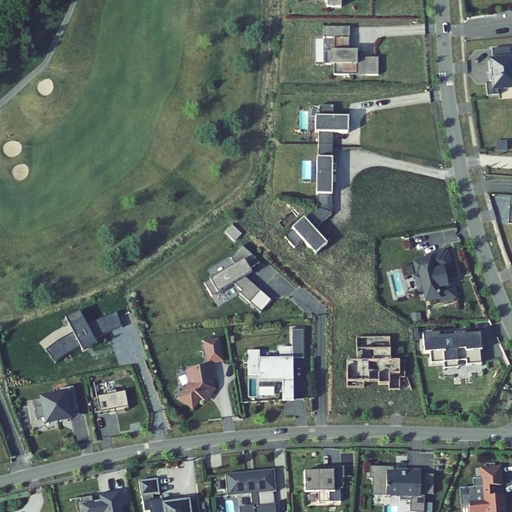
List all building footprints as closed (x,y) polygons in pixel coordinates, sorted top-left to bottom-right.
[(350,27),(323,27),(323,38),(334,38),(334,51),(325,51),(325,64),(334,64),(334,75),(349,75),(349,67),(357,67),(357,57),(349,57),(350,27)] [(511,59),(511,60),(510,48),(492,50),(494,61),(491,62),(493,84),(487,84),(488,97),(500,96),(499,90),(511,88),(511,59)] [(374,57),(357,57),(357,67),(349,67),(349,75),(366,75),(366,59),(374,59),(374,57)] [(378,75),(378,57),(374,57),(374,59),(366,59),(366,75),(378,75)] [(332,102),(318,102),(318,113),(314,113),(314,129),(317,129),(317,141),(332,143),(332,129),(347,129),(348,113),(332,113),(332,102)] [(332,143),(317,141),(317,157),(317,194),(317,207),(332,213),(332,168),(332,161),(332,143)] [(332,213),(317,207),(304,218),(291,229),(283,237),(293,248),(301,240),(314,255),(327,244),(314,229),(332,213)] [(302,217),(290,228),(291,229),(304,218),(302,217)] [(235,241),(242,234),(232,225),(225,232),(235,241)] [(255,258),(241,246),(230,259),(235,266),(204,285),(212,298),(233,284),(242,292),(239,294),(250,303),(260,291),(246,279),(243,273),(252,267),(250,264),(255,258)] [(445,246),(429,250),(430,254),(415,258),(418,269),(421,268),(421,270),(417,272),(421,286),(425,285),(428,296),(441,293),(441,296),(458,292),(454,278),(449,279),(445,263),(452,261),(448,247),(445,248),(445,246)] [(260,291),(250,303),(261,313),(272,300),(260,291)] [(46,351),(56,364),(67,355),(81,348),(83,352),(97,344),(95,340),(109,333),(123,329),(117,313),(103,318),(88,327),(80,311),(66,319),(74,334),(59,341),(46,351)] [(303,359),(302,331),(290,331),(291,349),(279,349),(279,360),(259,361),(259,352),(247,353),(248,377),(259,377),(259,389),(274,389),(276,384),(282,384),(282,392),(292,392),(292,359),(303,359)] [(444,337),(444,334),(421,336),(423,354),(429,354),(430,364),(442,363),(443,364),(456,363),(456,362),(465,361),(465,366),(480,364),(479,351),(480,351),(479,334),(464,335),(463,334),(453,335),(453,337),(444,337)] [(391,360),(390,337),(357,337),(357,361),(347,361),(348,387),(365,387),(365,382),(379,382),(379,384),(390,384),(390,389),(401,389),(401,377),(406,377),(406,360),(391,360)] [(222,358),(218,339),(205,342),(208,361),(222,358)] [(213,387),(209,364),(188,368),(190,382),(180,397),(193,405),(199,396),(205,399),(213,387)] [(59,390),(60,394),(40,397),(46,424),(72,418),(71,416),(80,415),(74,387),(59,390)] [(117,393),(116,391),(106,393),(106,396),(97,397),(100,413),(115,410),(116,414),(126,412),(125,410),(127,410),(131,420),(142,417),(131,387),(120,391),(121,392),(117,393)] [(282,392),(282,402),(293,402),(292,392),(282,392)] [(280,486),(278,464),(265,466),(266,468),(258,468),(258,472),(251,473),(250,469),(242,470),(242,468),(229,469),(231,491),(255,489),(256,501),(243,502),(244,511),(276,511),(277,511),(280,511),(279,499),(262,500),(261,488),(280,486)] [(488,508),(488,510),(487,511),(507,511),(505,491),(496,492),(495,482),(502,481),(500,464),(484,466),(485,482),(482,483),(484,497),(471,498),(472,510),(488,508)] [(333,466),(323,467),(323,471),(316,471),(304,471),(305,492),(323,492),(326,492),(333,492),(334,492),(334,479),(333,466)] [(341,466),(333,466),(334,479),(342,479),(341,466)] [(393,467),(370,466),(369,478),(372,478),(372,495),(400,496),(400,500),(410,500),(410,511),(423,511),(425,492),(433,492),(433,474),(420,474),(419,482),(406,482),(406,472),(393,471),(393,467)] [(420,472),(406,472),(406,482),(419,482),(420,474),(420,472)] [(158,495),(156,480),(138,482),(142,511),(198,511),(197,499),(161,504),(161,501),(152,502),(151,496),(158,495)] [(120,505),(117,491),(100,494),(102,503),(94,504),(92,496),(80,498),(81,502),(77,502),(78,511),(122,511),(121,505),(120,505)]
